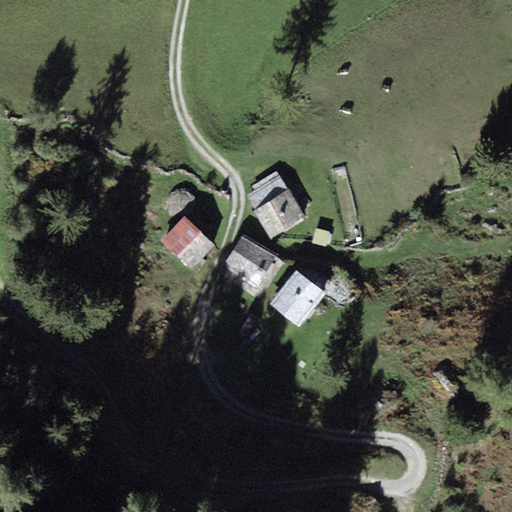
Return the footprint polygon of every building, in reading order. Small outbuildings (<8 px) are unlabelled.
[(280,176),(248,195),(257,211),(255,212),(272,238),(306,220),(280,176)] [(188,220),(166,243),(193,269),(216,246),(188,220)] [(277,258),(245,236),(221,273),(253,294),(277,258)] [(300,271),(272,304),(299,327),(327,295),(300,271)] [(252,314),(239,334),(249,340),(262,321),(252,314)]
